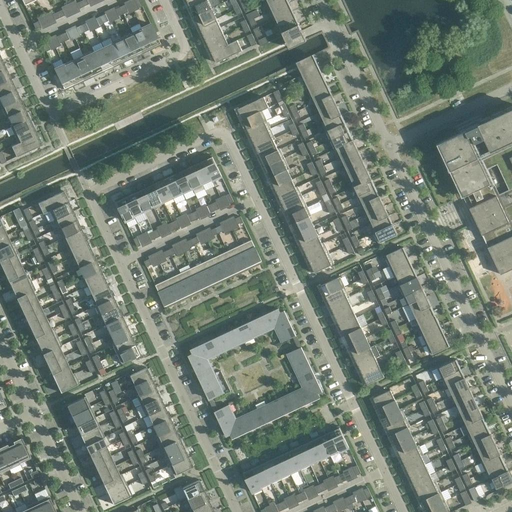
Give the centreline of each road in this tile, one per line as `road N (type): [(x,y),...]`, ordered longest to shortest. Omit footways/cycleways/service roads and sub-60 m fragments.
road 1 (residential): [(403,511),(223,130),(88,192),(237,511)]
road 2 (residential): [(0,3),(52,114),(188,51),(163,0)]
road 3 (residential): [(511,410),(388,148)]
road 4 (residential): [(388,148),(321,0)]
road 5 (residential): [(511,89),(388,148)]
